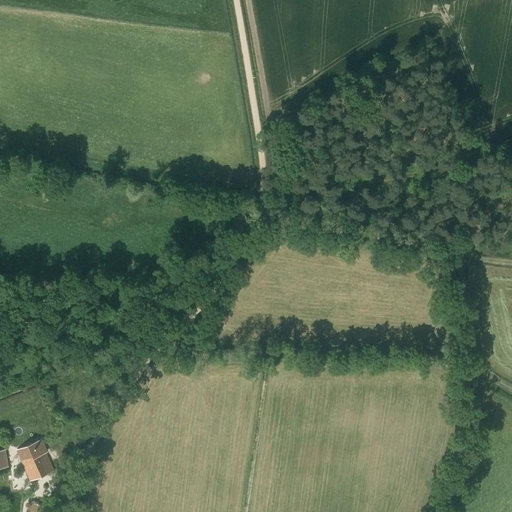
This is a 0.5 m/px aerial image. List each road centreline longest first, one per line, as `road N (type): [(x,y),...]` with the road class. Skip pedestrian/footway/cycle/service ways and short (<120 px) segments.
road 1 (track): [(236,0),(265,183),(207,299)]
road 2 (track): [(153,352),(77,467),(64,511)]
road 3 (track): [(0,289),(27,327),(112,333),(153,352)]
